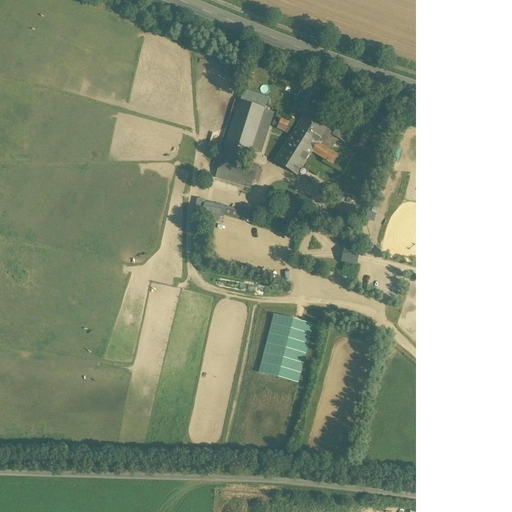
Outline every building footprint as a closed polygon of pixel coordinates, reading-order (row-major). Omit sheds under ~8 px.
[(266,110),(236,100),(214,168),(219,170),(254,181),(258,168),(236,161),(240,147),(252,151),(261,125),(266,110)] [(266,110),(261,125),(271,128),(276,113),(266,110)] [(304,115),(296,129),(297,130),(290,140),(297,145),(300,141),(303,142),(307,136),(318,143),(327,130),(304,115)] [(318,143),(307,136),(303,142),(300,141),(297,145),(290,140),(277,162),(298,175),(312,151),(333,164),(338,155),(318,143)] [(219,170),(217,178),(252,189),(254,181),(219,170)] [(224,216),(247,221),(249,208),(244,207),(243,212),(208,204),(205,218),(222,222),(224,216)] [(272,314),(259,373),(300,382),(313,323),(272,314)]
